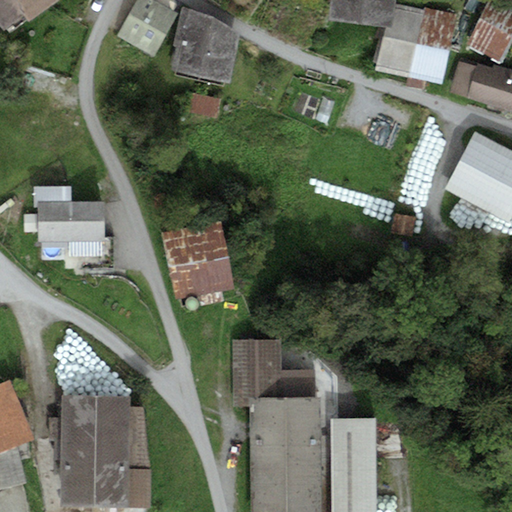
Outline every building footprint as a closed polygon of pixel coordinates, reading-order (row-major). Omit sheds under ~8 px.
[(14,0),(0,0),(0,30),(4,35),(28,20),(14,0)] [(14,0),(28,20),(62,0),(14,0)] [(176,20),(142,0),(139,0),(116,38),(152,59),(176,20)] [(341,0),(341,23),(386,25),(392,0),(341,0)] [(511,47),(511,8),(496,0),(472,46),(504,62),(511,47)] [(426,20),(396,14),(382,72),(445,86),(461,17),(428,9),(426,20)] [(215,22),(184,13),(174,74),(228,87),(241,39),(215,22)] [(511,77),(474,68),(466,101),(511,111),(511,77)] [(220,102),(193,97),(189,117),(217,122),(220,102)] [(511,214),(511,152),(473,132),(444,189),(509,222),(511,214)] [(75,189),(39,190),(40,244),(105,243),(105,204),(75,204),(75,189)] [(220,224),(165,234),(177,297),(232,287),(220,224)] [(286,345),(238,345),(238,395),(255,394),(256,511),(325,511),(324,397),(286,398),(286,345)] [(13,387),(0,391),(0,492),(27,487),(16,450),(34,442),(13,387)] [(134,401),(63,399),(61,509),(151,511),(152,475),(133,475),(134,401)] [(378,511),(378,422),(334,422),(334,511),(378,511)]
